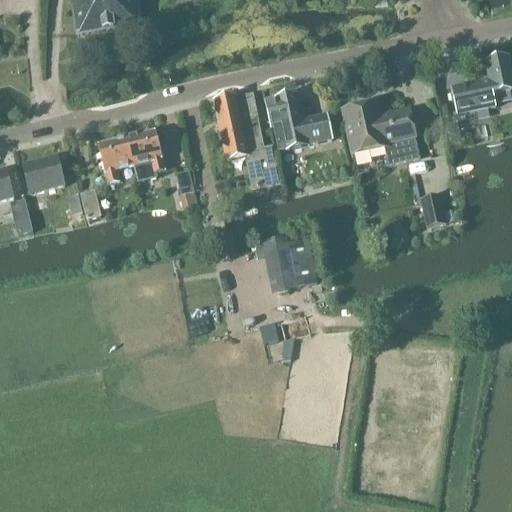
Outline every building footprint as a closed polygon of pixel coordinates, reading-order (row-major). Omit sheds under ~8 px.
[(69,0),(76,39),(142,28),(136,0),(69,0)] [(494,96),(511,92),(511,69),(510,58),(500,60),(496,56),(491,58),(489,62),(485,63),(489,81),(452,89),(457,116),(496,108),(494,96)] [(298,96),(266,102),(271,129),(274,129),(278,152),(333,142),(328,117),(303,122),(298,96)] [(239,100),(239,99),(215,104),(227,160),(249,156),(257,191),(282,186),(273,148),(263,150),(252,98),(239,100)] [(378,105),(344,113),(354,156),(386,149),(390,167),(421,161),(410,113),(392,117),(391,113),(380,115),(378,105)] [(457,126),(447,129),(451,147),(461,145),(457,126)] [(156,135),(128,142),(135,172),(139,186),(156,181),(155,177),(166,174),(156,135)] [(128,142),(100,149),(110,189),(120,186),(118,176),(135,172),(128,142)] [(333,149),(304,154),(308,178),(337,173),(333,149)] [(65,189),(59,159),(23,167),(30,197),(65,189)] [(0,204),(14,202),(8,170),(0,171),(0,204)] [(194,196),(188,174),(177,177),(182,199),(194,196)] [(95,195),(82,198),(88,223),(101,220),(95,195)] [(447,225),(441,197),(423,202),(429,229),(447,225)] [(79,198),(67,201),(72,220),(83,217),(79,198)] [(25,203),(10,207),(18,239),(33,235),(25,203)] [(282,248),(280,240),(255,246),(259,263),(265,262),(272,298),(299,293),(298,291),(319,287),(309,242),(282,248)]
